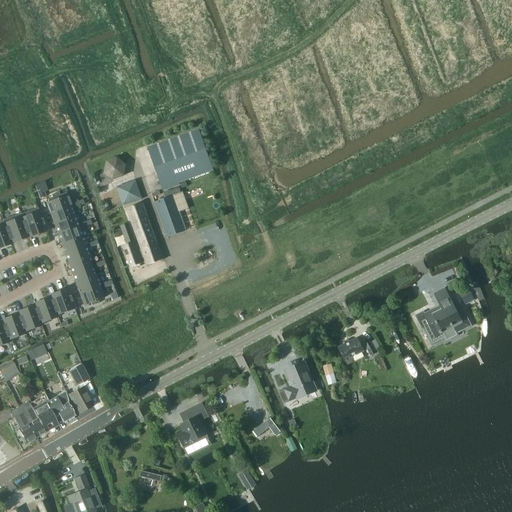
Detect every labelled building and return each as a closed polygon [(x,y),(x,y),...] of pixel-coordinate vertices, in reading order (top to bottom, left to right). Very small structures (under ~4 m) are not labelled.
[(149,148),(158,174),(163,189),(164,188),(165,190),(180,185),(179,183),(213,171),(212,169),(201,138),(198,130),(149,148)] [(106,162),(104,173),(114,181),(125,176),(126,164),(117,157),(106,162)] [(123,207),(142,200),(135,181),(116,188),(123,207)] [(170,196),(182,193),(180,187),(169,191),(170,196)] [(37,191),(40,198),(45,197),(42,189),(37,191)] [(48,202),(46,203),(50,213),(72,205),(71,202),(67,192),(59,195),(59,192),(51,195),(52,198),(47,200),(48,202)] [(160,201),(155,203),(160,216),(167,238),(185,230),(173,196),(160,201)] [(141,248),(144,258),(147,266),(164,259),(143,203),(127,209),(141,248)] [(72,205),(50,213),(54,224),(76,215),(72,205)] [(38,208),(21,214),(30,238),(48,231),(40,210),(39,211),(38,208)] [(21,213),(4,220),(13,244),(30,238),(21,214),(21,213)] [(76,215),(54,224),(57,234),(80,226),(76,215)] [(0,221),(0,248),(13,244),(4,220),(0,221)] [(140,259),(144,258),(141,248),(139,249),(136,241),(136,242),(129,223),(122,226),(120,226),(124,236),(127,245),(123,246),(131,267),(142,263),(140,259)] [(80,226),(57,234),(61,244),(83,236),(80,226)] [(116,237),(123,235),(120,229),(113,232),(116,237)] [(83,236),(61,244),(65,254),(87,246),(83,236)] [(87,246),(65,254),(68,265),(91,256),(87,246)] [(91,256),(68,265),(72,275),(95,267),(91,256)] [(95,267),(72,275),(76,285),(98,277),(95,267)] [(98,277),(76,285),(80,295),(102,287),(98,277)] [(102,287),(80,295),(83,306),(91,303),(92,306),(99,303),(98,300),(106,297),(102,287)] [(69,288),(50,294),(51,297),(57,315),(76,309),(69,288)] [(472,327),(463,310),(457,313),(445,289),(434,295),(440,306),(423,314),(424,318),(419,321),(432,347),(445,341),(446,343),(459,336),(458,333),(472,327)] [(466,305),(474,301),(469,290),(460,294),(466,305)] [(51,297),(34,303),(35,305),(42,324),(58,319),(57,315),(51,297)] [(35,305),(18,311),(19,314),(26,333),(42,327),(42,324),(35,305)] [(19,314),(2,319),(3,322),(9,341),(27,335),(26,333),(19,314)] [(3,322),(0,322),(0,346),(10,343),(9,341),(3,322)] [(364,353),(357,339),(350,342),(349,340),(345,342),(346,344),(339,348),(348,366),(351,364),(353,362),(353,360),(353,358),(364,353)] [(370,356),(376,353),(370,342),(364,345),(370,356)] [(46,354),(47,354),(45,349),(37,353),(39,357),(40,358),(45,356),(46,354)] [(0,372),(2,376),(16,368),(12,361),(0,367),(0,372)] [(294,386),(285,390),(289,400),(298,396),(299,398),(302,397),(311,393),(315,391),(311,383),(303,363),(287,370),(294,386)] [(331,364),(323,367),(329,386),(337,384),(331,364)] [(77,386),(89,380),(81,365),(69,371),(77,386)] [(79,414),(93,406),(83,387),(69,395),(79,414)] [(57,397),(47,403),(57,421),(57,420),(61,418),(63,422),(75,416),(68,403),(69,402),(66,393),(57,397)] [(30,404),(45,433),(59,425),(52,412),(46,403),(47,403),(46,402),(48,401),(46,394),(43,396),(30,404)] [(27,443),(45,433),(30,404),(29,404),(28,402),(10,412),(14,420),(14,419),(20,429),(19,430),(27,443)] [(184,429),(176,433),(183,448),(193,443),(204,437),(208,435),(199,418),(200,418),(202,417),(196,407),(184,413),(188,422),(182,425),(184,429)] [(272,433),(276,431),(270,418),(254,425),(257,432),(269,426),(272,433)] [(141,471),(140,477),(160,482),(162,476),(141,471)] [(70,504),(63,507),(65,511),(96,511),(94,506),(93,506),(87,490),(90,489),(84,475),(75,479),(80,492),(67,496),(70,504)] [(49,511),(50,511),(46,500),(44,501),(37,504),(40,511),(49,511)]
